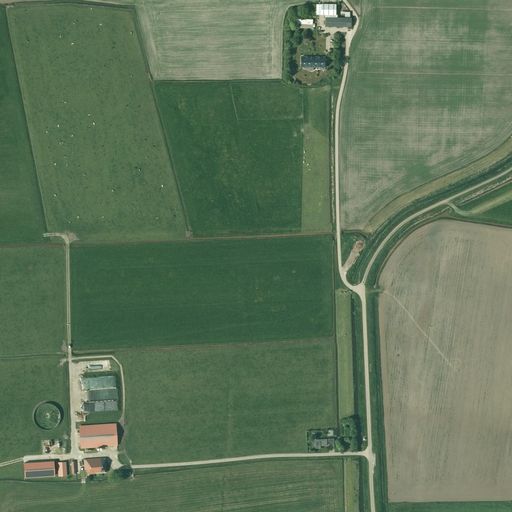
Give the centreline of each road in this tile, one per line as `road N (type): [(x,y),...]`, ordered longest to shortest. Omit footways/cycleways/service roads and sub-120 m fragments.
road 1 (unclassified): [(373,511),(362,290)]
road 2 (track): [(69,364),(66,236),(40,234)]
